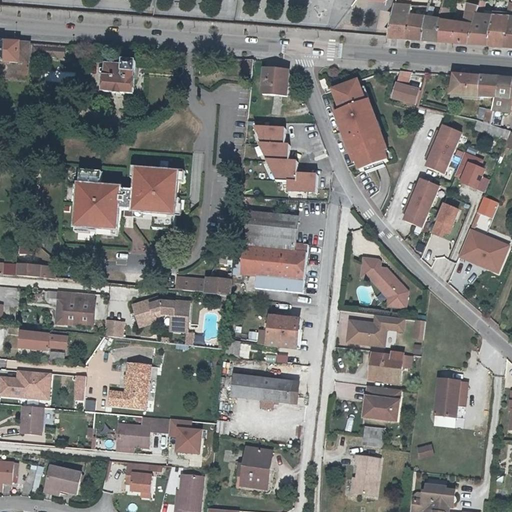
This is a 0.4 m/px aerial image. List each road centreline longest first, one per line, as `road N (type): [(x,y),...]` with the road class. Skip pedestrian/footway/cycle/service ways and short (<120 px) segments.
road 1 (residential): [(299,43),(352,190),(384,234),(511,353)]
road 2 (primary): [(0,22),(299,43)]
road 3 (primary): [(299,43),(511,60)]
